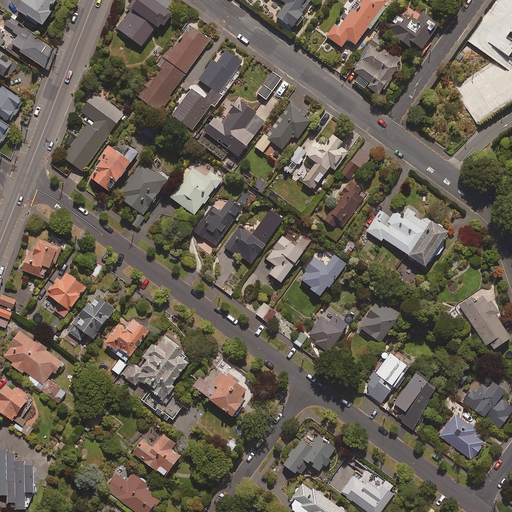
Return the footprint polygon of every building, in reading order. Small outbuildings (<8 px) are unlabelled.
[(25,0),(19,10),(26,14),(25,16),(39,25),(41,23),(45,25),(54,11),(51,10),(57,0),(25,0)] [(120,29),(143,46),(156,29),(159,31),(163,26),(167,28),(177,15),(155,0),(132,0),(127,8),(132,12),(120,29)] [(311,0),(279,0),(285,4),(275,17),(290,28),(311,0)] [(347,40),(354,46),(387,1),(384,0),(362,0),(353,12),(350,10),(338,27),(335,24),(326,37),(341,48),(347,40)] [(511,0),(496,0),(468,40),(493,58),(451,87),(477,124),(511,100),(511,0)] [(436,23),(422,13),(413,27),(396,16),(386,31),(412,48),(414,45),(421,50),(431,35),(429,34),(436,23)] [(51,68),(58,49),(11,18),(5,26),(19,35),(12,45),(21,51),(21,52),(50,71),(51,68)] [(164,58),(186,74),(211,40),(188,23),(183,30),(186,32),(173,50),(171,48),(164,58)] [(0,45),(4,49),(9,43),(2,38),(8,30),(0,25),(0,45)] [(385,58),(370,47),(352,71),(369,83),(366,87),(378,96),(397,69),(394,67),(399,60),(389,52),(385,58)] [(243,62),(227,50),(217,63),(214,60),(200,79),(213,89),(206,99),(192,89),(173,115),(194,130),(212,105),(215,107),(240,73),(236,71),(243,62)] [(15,60),(0,51),(0,72),(5,76),(15,60)] [(164,58),(163,57),(157,65),(163,68),(149,86),(145,83),(136,94),(161,112),(172,97),(170,96),(186,74),(164,58)] [(283,80),(272,72),(257,93),(267,101),(283,80)] [(21,108),(26,101),(5,86),(0,93),(0,115),(11,124),(22,109),(21,108)] [(124,115),(94,94),(81,111),(96,121),(91,127),(87,124),(64,157),(84,171),(124,115)] [(257,112),(239,99),(222,123),(216,118),(206,132),(240,157),(266,121),(255,113),(257,112)] [(305,117),(306,115),(291,102),(254,146),(264,153),(272,143),(282,151),(295,136),(299,140),(313,123),(305,117)] [(8,134),(13,127),(0,117),(0,144),(1,144),(3,145),(10,135),(8,134)] [(146,126),(142,131),(154,141),(159,135),(146,126)] [(345,141),(334,134),(325,147),(312,137),(303,149),(300,146),(284,168),(293,175),(305,160),(314,167),(304,182),(315,190),(332,167),(336,170),(348,153),(341,147),(345,141)] [(126,156),(111,145),(97,165),(99,166),(91,177),(113,193),(141,155),(131,148),(126,156)] [(357,167),(362,171),(372,157),(360,148),(342,174),(349,179),(357,167)] [(157,174),(143,163),(119,197),(145,215),(169,180),(158,172),(157,174)] [(210,196),(216,188),(218,190),(225,179),(212,171),(208,178),(193,168),(191,171),(187,168),(181,176),(184,178),(171,197),(197,215),(205,204),(207,205),(212,197),(210,196)] [(268,184),(259,178),(253,186),(262,192),(268,184)] [(351,180),(343,191),(345,193),(338,204),(336,202),(324,220),(336,227),(341,220),(343,222),(345,218),(349,221),(367,195),(361,190),(363,188),(351,180)] [(204,239),(205,238),(216,246),(243,208),(230,199),(221,212),(213,206),(194,232),(204,239)] [(415,215),(407,209),(401,217),(394,212),(390,218),(380,211),(366,232),(380,242),(382,239),(424,268),(448,233),(425,217),(421,222),(414,217),(415,215)] [(266,243),(269,238),(259,230),(255,236),(241,226),(225,247),(236,254),(238,252),(253,263),(267,244),(266,243)] [(313,241),(302,233),(294,244),(283,236),(267,259),(275,265),(269,273),(283,283),(313,241)] [(60,247),(41,239),(37,248),(33,246),(23,270),(45,278),(50,266),(52,267),(60,247)] [(333,259),(320,251),(301,279),(313,287),(312,289),(322,296),(329,286),(331,287),(348,263),(336,255),(333,259)] [(232,273),(226,269),(216,283),(222,287),(232,273)] [(60,279),(48,294),(59,302),(53,310),(65,319),(88,287),(68,273),(62,281),(60,279)] [(117,309),(97,294),(69,332),(81,341),(87,333),(94,339),(117,309)] [(16,300),(2,295),(0,301),(0,303),(13,309),(16,300)] [(498,314),(491,304),(488,306),(484,298),(476,304),(472,297),(458,306),(467,319),(464,321),(469,329),(472,327),(485,347),(488,344),(493,351),(510,339),(495,316),(498,314)] [(278,313),(265,303),(257,313),(270,323),(278,313)] [(383,309),(377,304),(360,327),(382,343),(402,314),(387,303),(383,309)] [(12,313),(0,307),(0,315),(9,320),(12,313)] [(323,317),(310,335),(318,341),(317,343),(330,353),(351,326),(336,314),(330,322),(323,317)] [(9,320),(0,316),(0,325),(6,328),(9,320)] [(151,331),(134,319),(127,329),(120,324),(105,345),(128,362),(151,331)] [(22,372),(23,371),(32,377),(28,381),(59,404),(67,393),(48,379),(54,372),(57,374),(65,363),(47,350),(48,347),(39,340),(37,343),(21,331),(10,347),(12,349),(6,356),(13,361),(11,364),(22,372)] [(309,337),(302,332),(295,343),(302,347),(309,337)] [(149,389),(142,400),(158,411),(157,414),(168,422),(172,417),(175,420),(185,406),(173,397),(179,389),(174,385),(190,362),(181,356),(184,351),(164,336),(156,347),(152,345),(143,358),(148,361),(142,370),(134,364),(124,377),(137,387),(140,382),(149,389)] [(358,388),(381,405),(393,389),(391,388),(406,367),(385,352),(358,388)] [(127,365),(121,360),(113,370),(120,375),(127,365)] [(249,390),(224,371),(212,386),(201,378),(195,386),(234,417),(247,400),(244,397),(249,390)] [(427,401),(434,391),(426,385),(427,383),(415,374),(392,405),(404,413),(399,420),(413,430),(428,402),(427,401)] [(472,391),(463,402),(499,429),(511,411),(511,408),(505,403),(507,400),(502,396),(504,393),(491,383),(486,389),(481,385),(475,393),(472,391)] [(33,396),(18,385),(14,391),(7,386),(0,396),(0,410),(14,421),(33,396)] [(486,430),(462,409),(445,433),(475,457),(491,439),(484,433),(486,430)] [(34,429),(27,424),(21,433),(28,438),(34,429)] [(178,443),(165,434),(155,448),(144,440),(134,454),(168,477),(182,456),(173,450),(178,443)] [(227,435),(221,443),(233,452),(239,444),(227,435)] [(320,471),(325,466),(328,468),(334,460),(331,458),(337,449),(320,436),(312,446),(303,440),(285,465),(301,477),(310,464),(320,471)] [(65,445),(58,440),(52,451),(58,455),(65,445)] [(41,468),(39,468),(38,462),(34,462),(34,459),(18,459),(17,452),(9,453),(9,449),(0,449),(0,495),(5,496),(5,505),(12,505),(12,511),(29,511),(30,496),(39,496),(39,476),(42,476),(41,468)] [(55,458),(47,453),(43,458),(51,463),(55,458)] [(150,486),(134,474),(127,482),(117,474),(106,489),(136,511),(151,511),(161,500),(147,489),(150,486)] [(382,511),(395,495),(391,492),(394,488),(375,474),(367,485),(354,476),(343,492),(369,511),(382,511)] [(318,492),(306,483),(291,502),(294,505),(292,508),(297,511),(348,511),(320,490),(318,492)]
